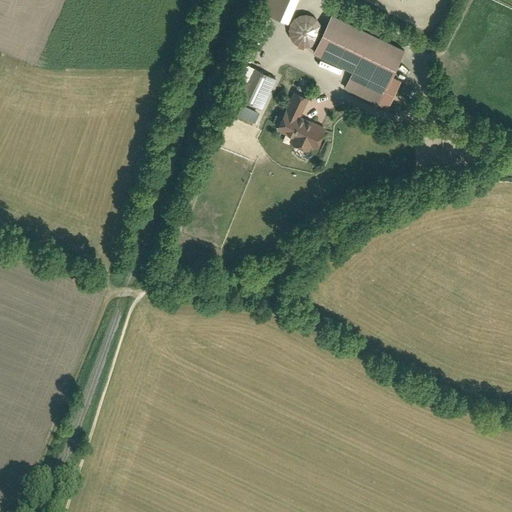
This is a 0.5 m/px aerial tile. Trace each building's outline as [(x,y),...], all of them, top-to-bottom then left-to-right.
[(270,0),(265,11),(288,21),(297,0),(270,0)] [(314,43),(318,39),(320,34),(321,29),(319,24),(317,20),(313,17),(308,15),(303,15),(298,16),(294,19),(291,23),(289,28),(289,33),(291,38),(295,42),(299,45),(304,46),(309,45),(314,43)] [(405,52),(332,16),(313,54),(353,74),(345,90),(387,111),(400,83),(392,79),(405,52)] [(260,109),(276,78),(243,62),(228,93),(235,96),(247,102),(260,109)] [(308,97),(293,90),(275,128),(290,135),(288,140),(308,150),(310,145),(314,147),(323,128),(299,116),(308,97)] [(236,98),(231,108),(255,120),(260,110),(236,98)]
